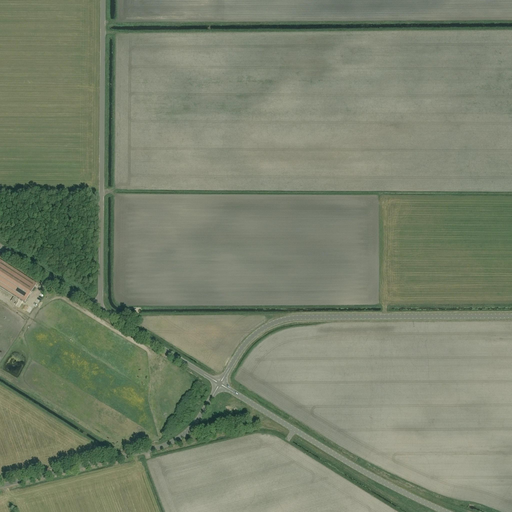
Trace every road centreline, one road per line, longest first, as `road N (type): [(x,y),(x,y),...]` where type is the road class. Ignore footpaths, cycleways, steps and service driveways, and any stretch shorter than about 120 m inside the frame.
road 1 (unclassified): [(218,384),(250,337),(288,318),(511,316)]
road 2 (unclassified): [(97,308),(102,0)]
road 3 (unclassified): [(445,511),(218,384)]
road 4 (unclassified): [(0,486),(166,445),(189,429),(218,384)]
road 5 (unclassified): [(218,384),(97,308)]
